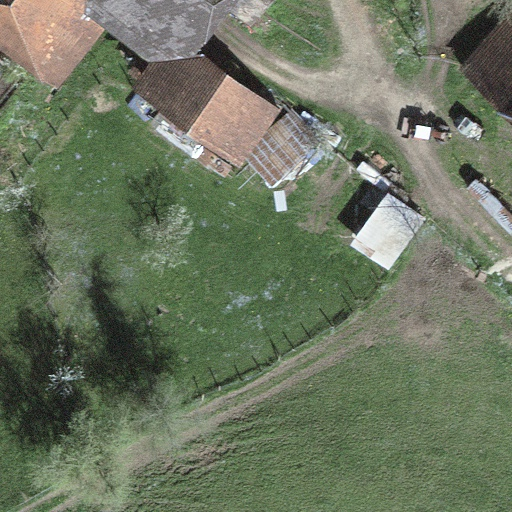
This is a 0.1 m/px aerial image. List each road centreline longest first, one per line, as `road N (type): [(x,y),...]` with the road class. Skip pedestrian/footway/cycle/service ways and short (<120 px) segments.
road 1 (track): [(66,511),(420,306),(476,250)]
road 2 (track): [(335,0),(358,53),(476,250)]
road 3 (track): [(435,0),(442,39),(434,94),(402,126)]
